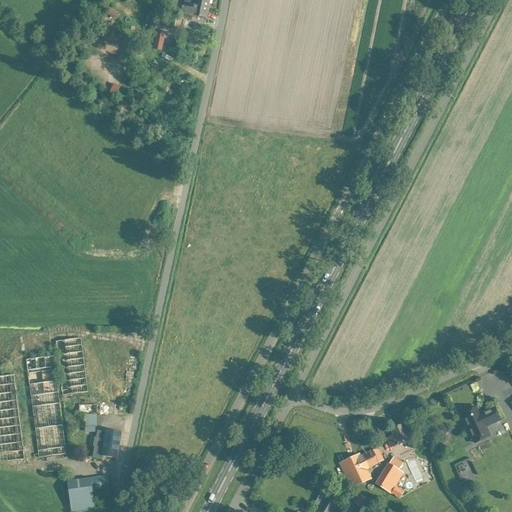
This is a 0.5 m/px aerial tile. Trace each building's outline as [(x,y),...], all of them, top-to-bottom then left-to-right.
[(208,9),(210,0),(191,0),(191,1),(186,0),(184,0),(183,5),(185,6),(194,8),(195,6),(208,9)] [(206,19),(208,9),(195,6),(194,8),(185,6),(183,5),(181,14),(183,14),(183,17),(191,19),(192,16),(206,19)] [(183,17),(154,11),(151,24),(180,31),(183,17)] [(54,356),(25,360),(37,455),(33,455),(34,458),(67,453),(66,448),(70,447),(64,403),(60,404),(56,370),(59,370),(62,395),(87,391),(80,338),(55,341),(58,366),(55,366),(54,356)] [(0,376),(0,462),(25,459),(14,375),(0,376)] [(96,404),(79,404),(79,414),(85,414),(85,426),(96,426),(96,404)] [(485,427),(500,420),(494,408),(484,412),(485,413),(480,415),(476,407),(461,414),(474,443),(490,436),(485,427)] [(387,438),(391,447),(408,440),(403,424),(391,429),(393,436),(387,438)] [(116,458),(121,432),(108,430),(108,432),(99,431),(95,457),(100,458),(101,456),(116,458)] [(377,448),(372,451),(372,450),(355,458),(362,471),(378,464),(378,463),(383,460),(377,448)] [(403,472),(399,470),(403,463),(393,457),(376,484),(390,493),(403,472)] [(472,459),(459,465),(464,475),(476,469),(472,459)] [(409,463),(418,482),(425,479),(417,460),(409,463)] [(467,485),(480,479),(477,472),(464,478),(467,485)] [(109,491),(107,476),(67,481),(71,511),(95,508),(93,493),(109,491)] [(398,487),(394,496),(403,500),(407,492),(398,487)] [(362,509),(369,501),(358,492),(351,499),(362,509)] [(338,511),(342,506),(327,497),(319,510),(321,511),(338,511)]
